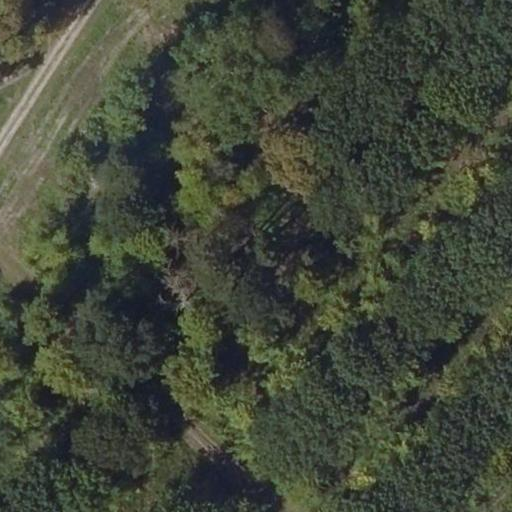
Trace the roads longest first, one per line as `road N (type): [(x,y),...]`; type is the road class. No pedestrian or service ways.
road 1 (track): [(0,220),(290,511)]
road 2 (track): [(75,0),(76,23),(0,173)]
